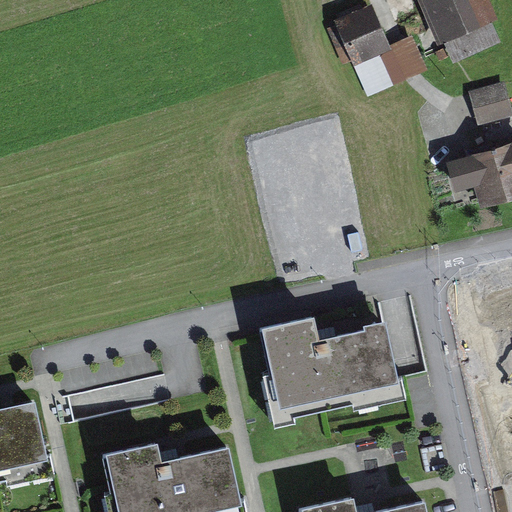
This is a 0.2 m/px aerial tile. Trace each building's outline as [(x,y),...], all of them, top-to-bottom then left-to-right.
[(384,40),(367,0),(366,0),(338,11),(354,52),(384,40)] [(427,0),(442,33),(489,14),(482,0),(427,0)] [(505,85),(475,93),(482,116),(511,108),(505,85)] [(511,143),(468,155),(480,200),(511,191),(511,143)] [(511,282),(469,293),(511,481),(511,282)] [(241,329),(261,417),(398,385),(383,321),(323,335),(311,338),(305,314),(241,329)] [(0,473),(38,465),(24,399),(0,404),(0,473)] [(75,452),(88,511),(217,511),(232,509),(217,445),(157,459),(145,462),(139,437),(75,452)] [(278,505),(279,511),(423,511),(420,498),(366,510),(359,511),(347,511),(342,490),(278,505)]
